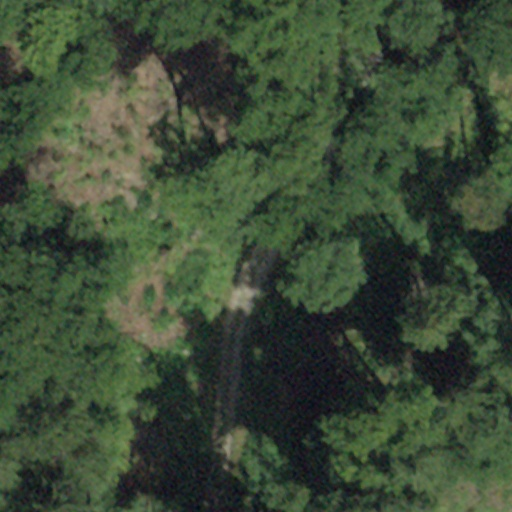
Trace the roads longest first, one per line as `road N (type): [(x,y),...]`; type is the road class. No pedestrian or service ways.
road 1 (track): [(208,511),(236,294),(388,0)]
road 2 (track): [(511,393),(458,425),(402,511)]
